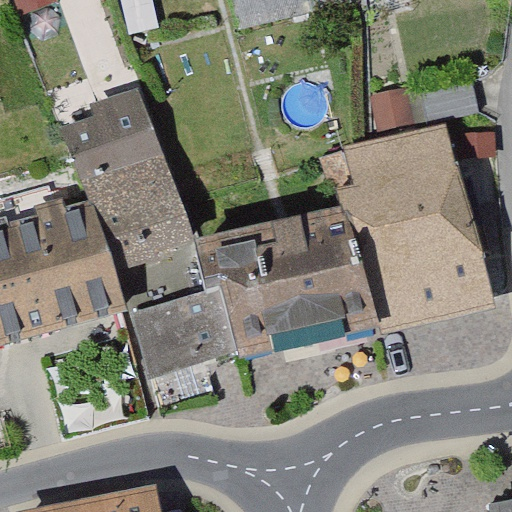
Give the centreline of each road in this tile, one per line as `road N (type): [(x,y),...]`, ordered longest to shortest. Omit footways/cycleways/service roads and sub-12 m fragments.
road 1 (unclassified): [(286,482),(196,457),(149,456),(0,494)]
road 2 (unclassified): [(511,406),(398,422),(361,435),(286,482)]
